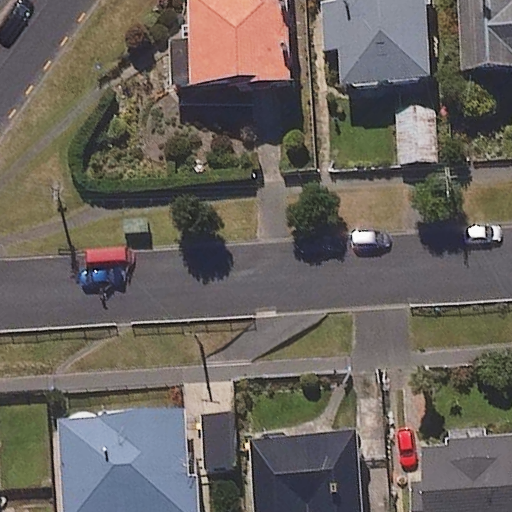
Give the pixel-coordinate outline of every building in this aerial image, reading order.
[(298,85),(294,0),(192,0),(194,28),(177,29),(179,90),(298,85)] [(434,0),(342,0),(343,3),(326,4),(329,55),(347,54),(349,91),(439,85),(434,0)] [(511,0),(465,0),(469,77),(511,75),(511,0)] [(438,109),(401,110),(403,165),(441,164),(438,109)] [(205,511),(204,476),(241,474),(239,414),(193,415),(67,419),(69,511),(205,511)] [(374,511),(372,439),(258,443),(260,511),(374,511)] [(511,511),(511,439),(431,445),(433,489),(422,490),(422,511),(511,511)]
